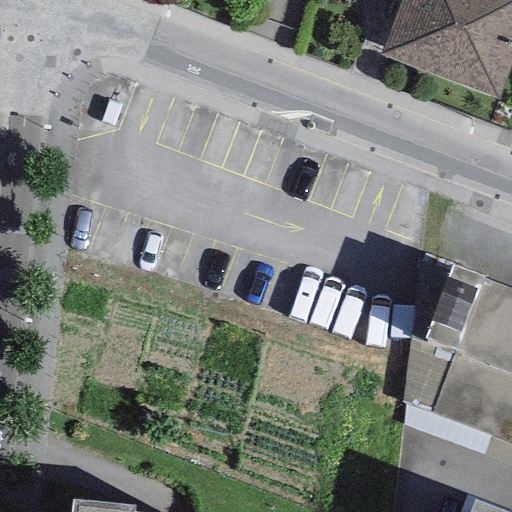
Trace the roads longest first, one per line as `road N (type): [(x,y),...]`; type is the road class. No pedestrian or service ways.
road 1 (residential): [(39,1),(511,179)]
road 2 (residential): [(0,348),(39,1)]
